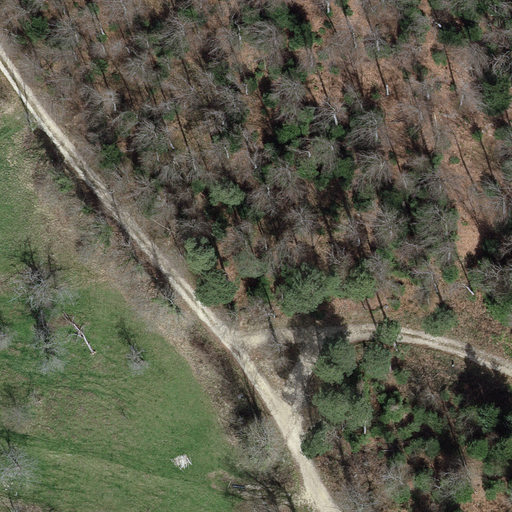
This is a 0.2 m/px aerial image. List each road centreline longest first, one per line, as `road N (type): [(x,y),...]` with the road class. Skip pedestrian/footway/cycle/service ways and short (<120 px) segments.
road 1 (track): [(0,55),(48,124),(232,342)]
road 2 (track): [(232,342),(379,329),(511,366)]
road 3 (track): [(333,511),(286,411),(232,342)]
